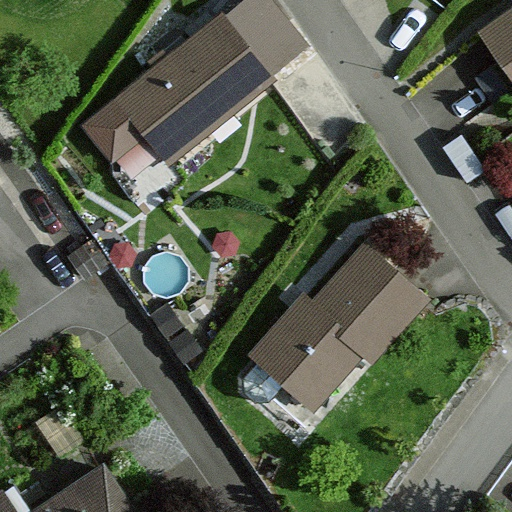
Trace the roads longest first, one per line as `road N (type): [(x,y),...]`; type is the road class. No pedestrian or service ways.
road 1 (residential): [(511,289),(305,0)]
road 2 (tertiary): [(511,401),(429,511)]
